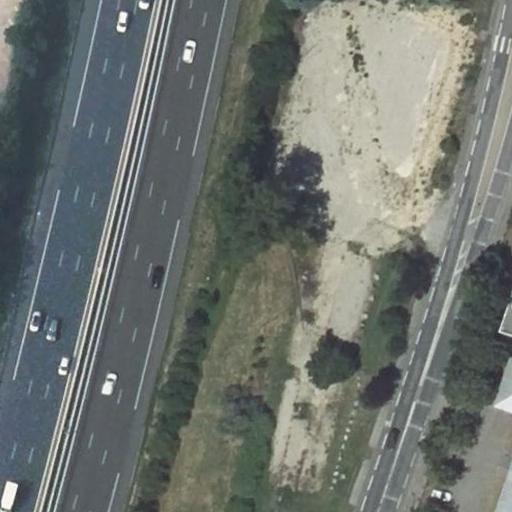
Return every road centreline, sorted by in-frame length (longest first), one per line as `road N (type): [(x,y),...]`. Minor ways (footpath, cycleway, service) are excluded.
road 1 (motorway): [(127,0),(6,511)]
road 2 (motorway): [(81,511),(200,0)]
road 3 (secondary): [(511,74),(463,265),(378,511)]
road 4 (unknown): [(473,228),(385,195),(358,201),(330,180),(318,129),(349,13)]
